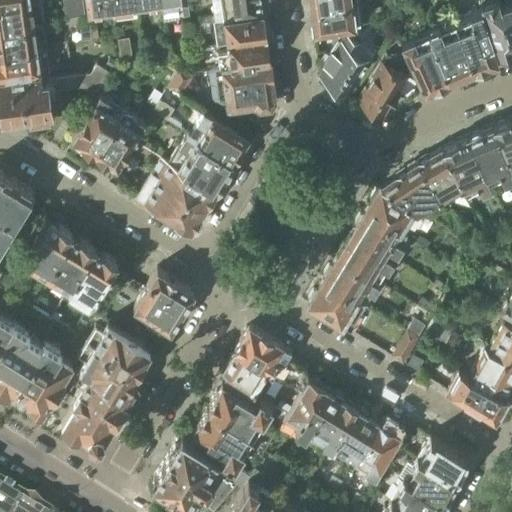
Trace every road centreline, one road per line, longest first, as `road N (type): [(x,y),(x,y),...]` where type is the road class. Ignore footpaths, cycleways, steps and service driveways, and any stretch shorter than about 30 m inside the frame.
road 1 (residential): [(498,445),(267,301)]
road 2 (residential): [(101,503),(230,283)]
road 3 (residential): [(197,261),(0,141)]
road 4 (residential): [(303,115),(279,129),(197,261)]
road 5 (residential): [(267,301),(361,152)]
road 6 (residential): [(361,152),(460,99),(511,83)]
